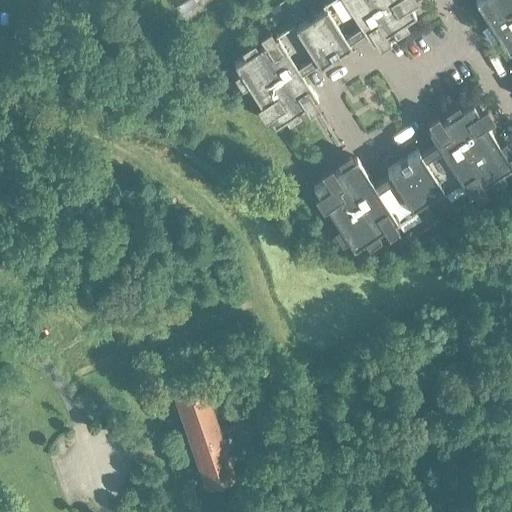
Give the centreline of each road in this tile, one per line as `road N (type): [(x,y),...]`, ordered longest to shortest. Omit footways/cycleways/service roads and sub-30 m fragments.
road 1 (residential): [(396,94),(375,63),(329,93),(368,153),(415,124)]
road 2 (residential): [(105,511),(65,394),(45,366),(0,334)]
